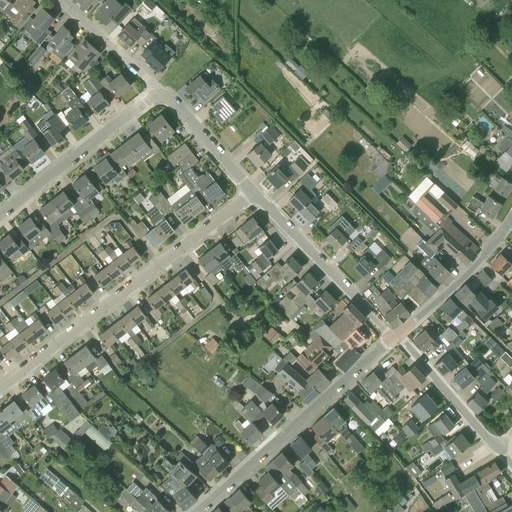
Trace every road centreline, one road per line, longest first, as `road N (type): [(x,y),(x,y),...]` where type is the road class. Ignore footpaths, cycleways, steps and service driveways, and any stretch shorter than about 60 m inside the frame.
road 1 (residential): [(0,392),(255,193)]
road 2 (unclassified): [(199,511),(395,336)]
road 3 (residential): [(0,212),(161,93)]
road 4 (residential): [(395,336),(255,193)]
road 5 (tertiary): [(395,336),(511,219)]
road 6 (tertiary): [(497,448),(395,336)]
road 7 (residential): [(161,93),(58,0)]
road 8 (residential): [(255,193),(161,93)]
